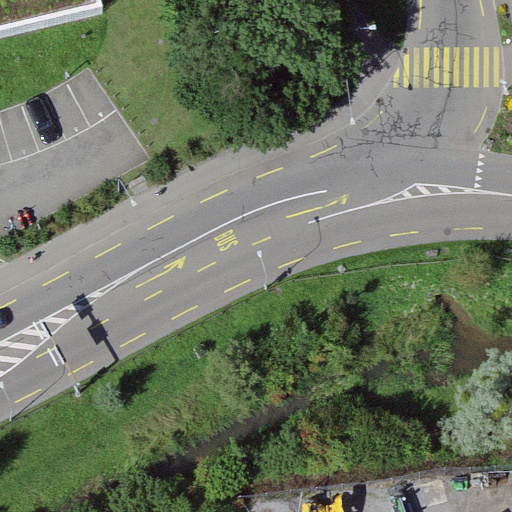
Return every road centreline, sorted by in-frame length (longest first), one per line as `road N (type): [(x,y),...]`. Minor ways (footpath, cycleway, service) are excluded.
road 1 (residential): [(403,186),(291,212),(234,236),(0,360)]
road 2 (residential): [(403,186),(450,108),(453,0)]
